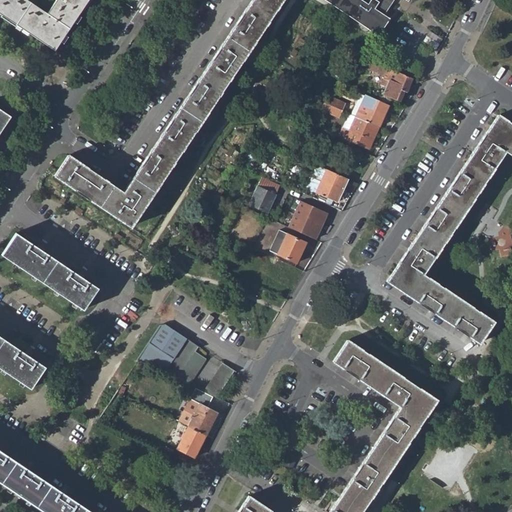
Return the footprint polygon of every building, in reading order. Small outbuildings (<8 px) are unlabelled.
[(0,0),(0,14),(57,53),(92,0),(60,0),(49,16),(25,0),(0,0)] [(207,112),(282,0),(252,0),(122,193),(68,157),(54,177),(129,228),(207,112)] [(325,0),(378,37),(390,18),(384,14),(392,0),(407,0),(408,0),(407,0),(325,0)] [(379,64),(376,72),(387,77),(386,80),(389,81),(384,93),(399,100),(404,91),(406,92),(412,78),(386,67),(379,64)] [(359,107),(355,116),(378,126),(388,105),(365,95),(359,107)] [(331,97),(328,104),(331,106),(342,110),(345,103),(331,97)] [(324,102),(318,115),(325,118),(328,113),(331,106),(328,104),(324,102)] [(355,105),(351,114),(355,116),(359,107),(355,105)] [(331,106),(328,113),(339,118),(342,110),(331,106)] [(0,137),(12,119),(0,111),(0,137)] [(351,114),(345,128),(349,130),(355,116),(351,114)] [(343,127),(339,135),(369,148),(378,126),(355,116),(349,130),(345,128),(343,127)] [(506,152),(511,156),(511,127),(497,118),(388,283),(477,344),(494,323),(424,274),(506,152)] [(326,169),(316,192),(337,202),(348,178),(326,169)] [(255,191),(249,204),(267,212),(272,202),(279,186),(262,177),(255,191)] [(300,200),(294,213),(321,226),(327,213),(300,200)] [(272,202),(267,212),(274,216),(279,205),(272,202)] [(294,213),(288,227),(315,239),(321,226),(294,213)] [(283,232),(274,252),(277,254),(287,234),(283,232)] [(287,234),(277,254),(297,263),(306,242),(287,234)] [(87,313),(100,291),(20,236),(5,257),(87,313)] [(257,274),(255,279),(283,292),(292,272),(271,261),(263,277),(257,274)] [(160,326),(136,361),(148,366),(171,330),(164,325),(160,326)] [(0,368),(35,391),(49,369),(0,337),(0,368)] [(185,338),(163,373),(188,384),(205,358),(193,351),(197,346),(185,338)] [(359,511),(432,401),(345,342),(331,363),(397,408),(327,511),(359,511)] [(222,362),(203,391),(216,397),(233,370),(222,362)] [(192,418),(188,426),(206,435),(217,412),(200,403),(195,413),(193,412),(191,417),(192,418)] [(182,439),(177,448),(195,457),(206,435),(188,426),(184,434),(182,434),(180,439),(182,439)] [(0,483),(43,511),(88,511),(0,452),(0,483)] [(271,511),(253,499),(244,511),(271,511)]
